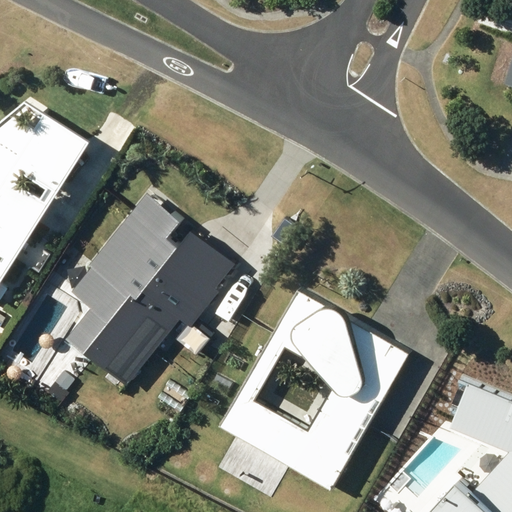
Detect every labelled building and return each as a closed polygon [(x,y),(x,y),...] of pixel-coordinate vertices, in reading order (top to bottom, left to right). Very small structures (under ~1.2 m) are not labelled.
[(511,47),(500,78),(511,82),(511,47)] [(0,277),(91,140),(30,98),(0,123),(0,277)] [(117,237),(96,263),(125,286),(107,308),(94,298),(67,332),(81,344),(83,342),(127,377),(156,340),(159,342),(167,332),(164,329),(180,309),(191,318),(218,284),(215,282),(215,283),(189,263),(190,263),(187,260),(180,270),(171,263),(177,257),(159,243),(146,259),(117,237)] [(216,423),(329,487),(407,348),(294,284),(216,423)] [(431,508),(434,511),(511,511),(511,397),(467,379),(448,425),(510,449),(474,491),(457,476),(431,508)]
